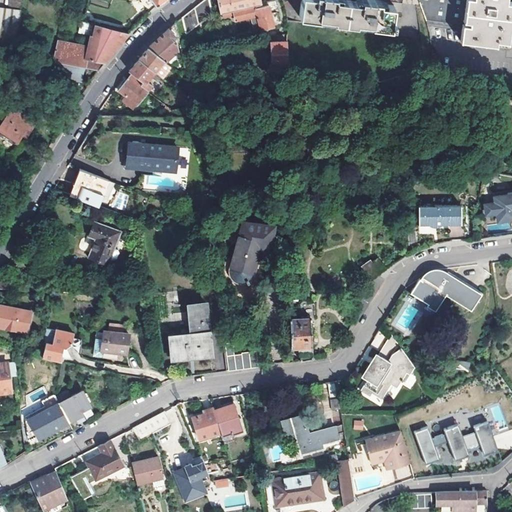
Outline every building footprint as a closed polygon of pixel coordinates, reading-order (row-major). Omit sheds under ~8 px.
[(0,0),(0,56),(16,59),(23,0),(10,0),(9,10),(0,8),(0,0)] [(139,0),(150,13),(159,4),(164,0),(139,0)] [(212,15),(208,0),(205,0),(181,19),(185,36),(202,23),(204,25),(213,19),(212,15)] [(208,0),(212,15),(218,14),(215,0),(208,0)] [(218,0),(221,13),(233,10),(259,4),(275,1),(274,0),(218,0)] [(383,4),(383,1),(373,0),(304,0),(302,16),(393,28),(393,26),(396,26),(397,20),(394,20),(396,6),(383,4)] [(419,0),(426,18),(427,20),(427,21),(464,26),(462,40),(498,45),(498,41),(510,42),(511,26),(511,25),(511,3),(510,3),(507,3),(507,0),(419,0)] [(259,4),(233,10),(236,20),(258,15),(262,30),(271,28),(275,27),(274,23),(269,4),(260,7),(259,4)] [(86,33),(95,35),(97,24),(86,21),(83,32),(86,33)] [(95,35),(86,33),(86,48),(56,47),(53,62),(86,68),(99,71),(105,62),(121,43),(129,32),(97,24),(95,35)] [(175,36),(169,29),(152,45),(149,48),(165,62),(178,49),(178,43),(173,38),(175,36)] [(273,42),(274,66),(289,65),(287,41),(273,42)] [(139,60),(154,72),(159,77),(162,79),(172,67),(166,62),(165,62),(149,48),(148,48),(147,50),(139,60)] [(159,77),(154,72),(139,60),(136,62),(125,76),(127,78),(134,84),(135,82),(146,91),(154,81),(155,82),(159,77)] [(86,68),(53,62),(51,72),(84,78),(86,68)] [(134,84),(127,78),(121,87),(128,92),(125,95),(136,105),(147,91),(146,91),(135,82),(134,84)] [(38,121),(14,106),(0,127),(0,135),(16,145),(23,133),(28,137),(38,121)] [(164,116),(178,117),(165,107),(164,116)] [(163,128),(163,136),(179,137),(179,128),(163,128)] [(164,145),(129,142),(126,167),(162,170),(164,145)] [(79,170),(68,197),(98,207),(101,200),(102,201),(104,196),(102,196),(108,181),(79,170)] [(511,193),(495,196),(496,202),(485,204),(486,214),(498,213),(499,220),(511,218),(511,193)] [(460,205),(418,208),(419,227),(462,225),(460,205)] [(93,220),(87,235),(94,237),(86,257),(107,264),(120,230),(93,220)] [(237,245),(231,269),(231,272),(232,274),(232,276),(233,278),(235,279),(237,281),(238,282),(241,282),(243,283),(245,282),(247,282),(249,281),(251,280),(253,278),(254,276),(255,274),(260,256),(259,255),(259,248),(272,250),(274,225),(242,221),(242,222),(245,223),(242,246),(237,245)] [(362,264),(371,278),(388,267),(378,253),(362,264)] [(434,311),(444,294),(473,310),(482,293),(445,273),(444,276),(441,274),(440,277),(437,275),(434,275),(433,275),(431,275),(428,276),(426,278),(424,280),(423,281),(421,280),(419,282),(416,281),(408,296),(428,307),(434,311)] [(1,276),(0,277),(0,288),(12,289),(12,279),(1,276)] [(444,294),(434,311),(428,307),(427,309),(435,314),(445,297),(472,312),(473,310),(444,294)] [(210,353),(204,302),(189,304),(192,335),(171,337),(173,356),(210,353)] [(0,324),(27,329),(30,312),(0,306),(0,324)] [(300,360),(313,357),(312,342),(313,342),(312,336),(311,316),(308,317),(308,315),(301,316),(301,317),(290,317),(291,346),(299,345),(300,360)] [(108,332),(123,333),(124,325),(109,324),(108,332)] [(46,342),(42,357),(60,361),(62,355),(60,355),(63,346),(66,347),(71,343),(73,333),(55,329),(52,343),(46,342)] [(127,334),(123,333),(108,332),(103,332),(102,339),(101,345),(91,344),(91,350),(126,353),(127,334)] [(416,370),(391,332),(370,365),(373,367),(361,388),(370,394),(372,391),(382,397),(391,382),(397,386),(402,379),(403,380),(404,378),(403,377),(407,370),(416,370)] [(224,346),(226,370),(256,366),(252,341),(224,346)] [(16,376),(15,360),(0,362),(0,392),(10,391),(8,377),(16,376)] [(403,384),(409,389),(417,379),(411,374),(403,384)] [(8,377),(10,391),(18,390),(16,376),(8,377)] [(337,381),(328,383),(331,410),(341,408),(337,381)] [(55,395),(67,421),(75,417),(77,422),(83,419),(79,411),(90,405),(82,389),(67,397),(64,390),(55,395)] [(38,436),(67,421),(55,395),(55,393),(30,405),(35,414),(29,417),(38,436)] [(234,404),(214,410),(221,432),(222,437),(231,435),(230,432),(242,428),(234,404)] [(170,407),(132,428),(139,440),(177,420),(170,407)] [(214,410),(213,407),(203,410),(204,413),(192,416),(200,438),(221,432),(214,410)] [(303,415),(281,422),(284,433),(293,431),(300,454),(323,448),(322,444),(337,440),(333,427),(308,434),(303,415)] [(364,429),(364,420),(353,420),(353,429),(364,429)] [(484,455),(497,452),(489,421),(473,426),(475,432),(462,436),(458,424),(445,427),(453,458),(482,451),(484,455)] [(414,431),(426,467),(454,458),(451,450),(449,450),(443,433),(431,438),(427,426),(414,431)] [(359,441),(367,461),(374,458),(378,449),(385,452),(383,455),(384,457),(387,464),(406,458),(394,428),(359,441)] [(95,479),(123,465),(110,439),(99,445),(102,452),(86,461),(90,469),(95,479)] [(374,458),(367,461),(368,464),(372,462),(380,459),(384,469),(407,461),(406,458),(387,464),(384,457),(383,455),(385,452),(378,449),(374,458)] [(185,467),(190,479),(199,475),(208,472),(208,471),(201,455),(192,458),(195,464),(192,465),(191,462),(184,465),(185,467)] [(164,478),(159,457),(131,463),(137,484),(164,478)] [(354,497),(348,458),(337,460),(344,505),(354,497)] [(409,466),(395,469),(397,479),(411,476),(409,466)] [(199,475),(190,479),(185,467),(174,472),(186,500),(206,491),(199,475)] [(95,479),(90,469),(69,479),(81,503),(97,494),(91,482),(95,479)] [(42,477),(31,483),(43,509),(67,499),(65,494),(66,494),(56,470),(47,475),(42,477)] [(42,477),(47,475),(46,471),(30,480),(31,483),(42,477)] [(323,497),(319,472),(272,479),(276,506),(323,497)] [(228,478),(214,480),(215,487),(229,486),(228,478)] [(487,490),(435,491),(436,504),(452,503),(452,511),(475,511),(476,502),(487,502),(487,490)] [(430,493),(408,494),(409,508),(431,507),(430,493)]
